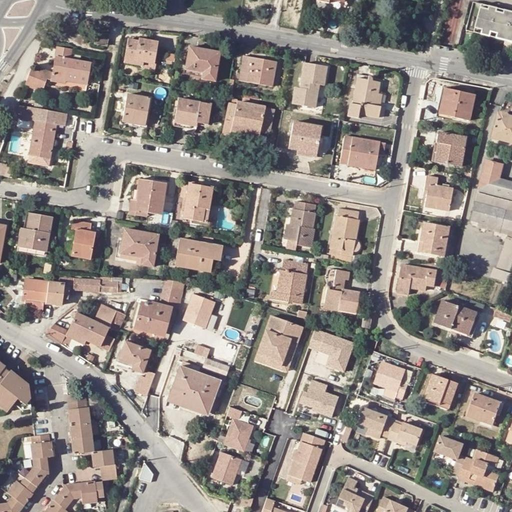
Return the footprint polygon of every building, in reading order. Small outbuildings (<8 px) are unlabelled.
[(464,40),(487,45),(493,16),(470,11),(464,40)] [(509,20),(493,16),(487,45),(502,49),(509,20)] [(511,20),(509,20),(502,49),(511,51),(511,20)] [(96,33),(95,44),(106,46),(108,36),(96,33)] [(139,38),(139,40),(129,39),(125,62),(143,66),(144,62),(154,64),(158,42),(139,38)] [(66,84),(66,81),(87,85),(90,63),(71,59),(73,49),(58,46),(53,73),(42,69),(41,73),(32,69),(25,87),(43,93),(48,80),(66,84)] [(189,47),(184,70),(202,73),(201,76),(201,78),(215,81),(220,52),(189,47)] [(272,86),(277,62),(243,55),(239,80),(272,86)] [(324,85),(327,67),(305,62),(300,88),(295,87),(292,103),(315,108),(316,106),(321,107),(323,95),(318,94),(319,85),(324,85)] [(371,76),(358,73),(352,103),(349,103),(347,116),(358,118),(359,114),(378,117),(380,106),(376,106),(378,93),(380,82),(372,81),(372,80),(372,79),(372,78),(372,77),(371,76)] [(444,89),(441,99),(444,100),(441,115),(468,122),(474,95),(444,89)] [(150,97),(127,94),(122,122),(132,124),(133,121),(145,123),(150,97)] [(178,98),(174,122),(197,127),(197,123),(207,125),(211,104),(178,98)] [(229,116),(234,117),(231,132),(259,137),(259,132),(269,134),(274,109),(237,101),(236,103),(232,103),(229,116)] [(232,103),(228,102),(222,135),(230,137),(231,132),(234,117),(229,116),(232,103)] [(50,159),(59,113),(32,107),(18,105),(12,119),(30,122),(31,120),(35,121),(28,155),(30,155),(50,159)] [(499,114),(493,138),(511,143),(511,117),(507,116),(508,114),(501,112),(501,114),(499,114)] [(322,126),(293,121),(287,148),(297,150),(316,153),(322,126)] [(460,168),(466,137),(438,132),(436,143),(439,143),(435,163),(460,168)] [(383,155),(385,143),(344,136),(339,163),(374,169),(377,154),(383,155)] [(49,167),(50,159),(30,155),(29,163),(49,167)] [(511,183),(499,180),(503,165),(487,161),(472,220),(511,230),(511,183)] [(467,172),(462,171),(462,175),(470,177),(473,164),(468,163),(467,172)] [(426,177),(423,194),(428,194),(427,199),(425,208),(448,212),(452,189),(436,186),(437,179),(426,177)] [(138,179),(136,190),(138,190),(135,211),(147,213),(160,216),(165,183),(138,179)] [(189,185),(184,184),(182,196),(187,197),(182,219),(203,222),(205,209),(209,209),(212,188),(189,184),(189,185)] [(128,214),(146,217),(147,213),(135,211),(138,190),(136,190),(132,189),(128,214)] [(292,208),(289,224),(287,239),(297,241),(297,245),(311,247),(314,229),(313,229),(316,212),(315,212),(316,205),(295,201),(294,208),(292,208)] [(329,249),(341,251),(341,250),(353,252),(354,252),(355,252),(356,252),(357,252),(357,251),(358,251),(358,250),(359,250),(359,249),(360,248),(360,247),(360,246),(360,245),(360,244),(359,244),(359,243),(359,242),(358,242),(358,241),(357,241),(356,240),(355,240),(359,219),(357,219),(359,211),(338,208),(337,216),(335,215),(329,249)] [(46,253),(53,218),(29,213),(26,229),(20,228),(17,247),(46,253)] [(90,232),(91,223),(73,220),(71,229),(76,230),(71,257),(90,260),(96,233),(90,232)] [(178,230),(179,222),(172,221),(170,229),(178,230)] [(424,223),(420,242),(425,242),(423,254),(444,257),(450,228),(424,223)] [(124,228),(119,253),(141,258),(140,265),(152,267),(158,234),(124,228)] [(509,273),(511,263),(511,238),(508,238),(498,269),(509,273)] [(179,239),(176,258),(189,260),(188,265),(211,269),(213,259),(219,261),(221,247),(179,239)] [(119,253),(118,258),(136,261),(135,264),(140,265),(141,258),(119,253)] [(176,258),(174,267),(210,273),(211,269),(188,265),(189,260),(176,258)] [(270,298),(301,303),(308,263),(283,259),(282,270),(280,269),(276,292),(271,291),(270,298)] [(405,266),(403,278),(399,278),(397,291),(409,293),(410,288),(425,291),(426,286),(434,287),(435,283),(439,284),(441,273),(405,266)] [(327,289),(324,304),(338,307),(338,311),(356,315),(359,291),(344,289),(345,280),(348,280),(349,271),(336,269),(335,275),(333,290),(327,289)] [(494,269),(491,279),(508,284),(511,273),(509,273),(498,269),(494,269)] [(59,278),(59,283),(47,282),(45,303),(62,304),(62,297),(67,297),(67,296),(67,289),(68,278),(59,278)] [(43,303),(45,303),(47,282),(24,280),(23,290),(23,295),(22,301),(24,301),(43,303)] [(73,280),(72,290),(78,290),(79,290),(99,291),(99,283),(100,282),(73,280)] [(117,292),(117,291),(121,291),(122,284),(99,283),(99,291),(117,292)] [(172,307),(174,308),(178,289),(165,286),(161,304),(172,307)] [(183,290),(178,289),(174,308),(179,309),(183,290)] [(183,321),(207,327),(214,299),(190,293),(183,321)] [(43,303),(24,301),(23,310),(42,312),(43,303)] [(442,301),(434,323),(451,329),(454,322),(461,325),(459,332),(468,335),(477,313),(442,301)] [(147,328),(165,333),(170,315),(152,310),(153,304),(141,302),(135,327),(146,330),(147,328)] [(152,310),(170,315),(172,307),(161,304),(157,303),(156,305),(153,304),(152,310)] [(68,331),(68,332),(86,341),(109,351),(115,339),(105,336),(109,329),(112,330),(117,333),(125,316),(117,312),(101,305),(93,321),(77,313),(68,331)] [(23,316),(10,309),(7,315),(6,315),(18,323),(19,322),(23,316)] [(511,314),(502,311),(496,309),(493,317),(510,324),(511,318),(511,314)] [(369,331),(372,316),(363,315),(361,330),(369,331)] [(272,319),(259,354),(281,362),(289,343),(295,345),(301,329),(272,319)] [(451,329),(459,332),(461,325),(454,322),(451,329)] [(65,336),(67,331),(53,324),(45,334),(62,342),(65,336)] [(163,341),(165,333),(147,328),(146,330),(145,336),(163,341)] [(352,344),(313,330),(307,348),(328,355),(334,357),(330,368),(343,372),(352,344)] [(84,345),(86,341),(68,332),(66,336),(84,345)] [(143,372),(150,350),(125,340),(118,358),(134,364),(132,368),(143,372)] [(286,371),(295,345),(289,343),(281,362),(259,354),(257,360),(286,371)] [(330,368),(334,357),(328,355),(325,366),(330,368)] [(226,379),(230,368),(205,359),(201,370),(226,379)] [(401,381),(405,369),(383,361),(375,383),(397,391),(395,396),(403,399),(408,384),(401,381)] [(0,364),(0,407),(6,412),(11,405),(17,410),(29,408),(26,385),(0,364)] [(180,365),(169,396),(204,409),(216,378),(180,365)] [(141,375),(135,391),(147,395),(155,373),(148,370),(146,374),(145,377),(141,375)] [(451,405),(459,383),(433,374),(424,398),(440,404),(441,402),(451,405)] [(221,380),(216,378),(204,409),(169,396),(167,401),(207,415),(221,380)] [(327,386),(311,380),(307,394),(303,393),(299,403),(313,408),(317,410),(316,412),(331,418),(338,398),(325,393),(327,386)] [(66,394),(68,408),(85,406),(83,392),(66,394)] [(494,425),(502,403),(476,393),(468,415),(494,425)] [(66,408),(68,423),(88,421),(87,406),(85,406),(68,408),(66,408)] [(242,413),(228,408),(226,415),(234,418),(224,446),(244,453),(254,427),(239,422),(242,413)] [(369,428),(367,435),(380,440),(381,436),(389,438),(394,424),(395,421),(364,410),(359,424),(369,428)] [(90,436),(90,434),(88,421),(68,423),(70,438),(90,436)] [(97,421),(88,421),(90,434),(98,434),(97,421)] [(348,424),(344,434),(350,436),(354,426),(348,424)] [(397,443),(398,440),(417,447),(423,431),(403,424),(402,426),(394,424),(389,438),(388,440),(397,443)] [(295,478),(310,483),(324,441),(302,433),(296,451),(293,450),(290,460),(292,461),(287,475),(295,478)] [(30,435),(30,438),(31,443),(48,441),(47,434),(32,435),(30,435)] [(72,453),(90,451),(92,451),(90,436),(70,438),(72,453)] [(466,458),(459,456),(462,446),(441,438),(435,452),(457,461),(464,463),(466,458)] [(416,451),(417,447),(398,440),(397,443),(416,451)] [(50,441),(48,441),(31,443),(29,443),(31,458),(46,456),(51,455),(50,441)] [(252,452),(256,443),(250,441),(246,449),(252,452)] [(470,448),(462,446),(459,456),(466,458),(470,448)] [(92,466),(99,465),(113,463),(110,448),(92,451),(90,451),(92,466)] [(466,458),(474,461),(477,450),(470,448),(466,458)] [(498,458),(477,450),(474,461),(466,458),(464,463),(460,475),(458,482),(465,484),(465,482),(493,492),(498,476),(486,471),(488,465),(495,467),(498,458)] [(211,479),(231,486),(240,459),(220,453),(211,479)] [(28,472),(23,478),(35,487),(40,480),(46,473),(48,473),(46,456),(31,458),(32,467),(28,472)] [(457,461),(454,467),(452,472),(460,475),(464,463),(457,461)] [(99,465),(100,472),(101,480),(116,478),(115,471),(114,463),(113,463),(99,465)] [(367,511),(375,496),(367,493),(366,495),(365,499),(355,494),(357,491),(358,489),(354,487),(357,481),(349,477),(340,498),(345,500),(349,511),(351,511),(367,511)] [(30,493),(35,487),(23,478),(19,483),(15,481),(6,492),(10,497),(23,506),(32,494),(30,493)] [(95,481),(79,482),(81,498),(82,503),(96,502),(96,497),(103,497),(101,480),(95,481)] [(81,498),(79,482),(63,484),(63,488),(58,494),(53,501),(64,509),(69,502),(72,499),(81,498)] [(408,507),(400,503),(394,501),(384,496),(377,511),(416,511),(417,510),(408,507)] [(0,504),(0,511),(18,511),(23,506),(10,497),(4,504),(0,504)] [(285,511),(273,508),(275,501),(266,498),(261,511),(285,511)] [(336,505),(349,511),(345,500),(340,498),(336,505)] [(53,501),(43,511),(67,511),(64,509),(53,501)]
